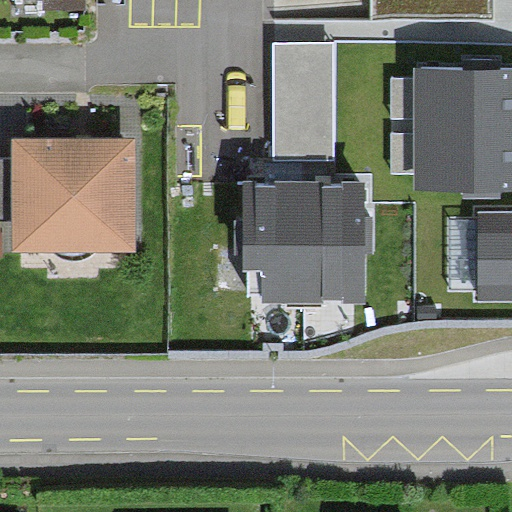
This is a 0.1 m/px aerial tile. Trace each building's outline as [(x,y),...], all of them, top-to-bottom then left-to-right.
[(74,0),(42,0),(42,8),(74,8),(74,0)] [(285,0),(286,10),(502,14),(502,0),(285,0)] [(336,43),(276,43),(275,156),(335,157),(336,43)] [(511,67),(416,68),(416,190),(511,190),(511,67)] [(135,136),(15,139),(15,162),(0,161),(0,223),(16,223),(17,249),(138,246),(135,136)] [(248,268),(250,268),(250,296),(265,296),(265,302),(365,303),(366,182),(338,181),(282,181),(249,181),(248,268)] [(511,211),(479,211),(480,299),(511,298),(511,211)]
